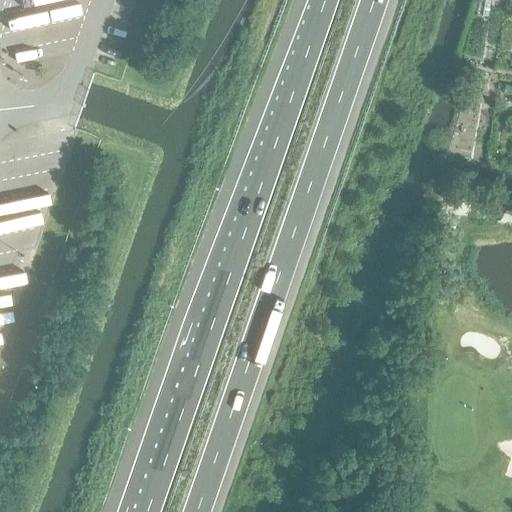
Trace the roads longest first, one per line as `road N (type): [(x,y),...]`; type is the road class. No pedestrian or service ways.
road 1 (motorway): [(196,511),(373,0)]
road 2 (motorway): [(324,0),(147,511)]
road 3 (unknown): [(0,114),(37,111),(53,97),(92,0)]
